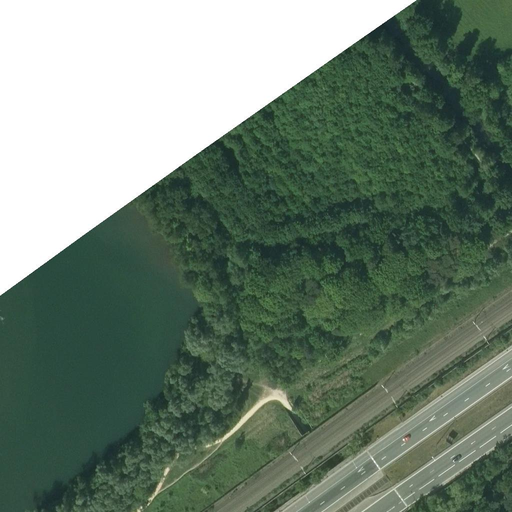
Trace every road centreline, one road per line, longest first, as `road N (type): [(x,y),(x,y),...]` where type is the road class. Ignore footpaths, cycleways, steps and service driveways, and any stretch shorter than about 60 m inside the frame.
road 1 (track): [(510,228),(274,389)]
road 2 (motorway): [(511,366),(306,511)]
road 3 (track): [(274,389),(241,424),(176,453),(136,511)]
road 4 (motorway): [(378,511),(511,418)]
road 5 (track): [(274,389),(365,511)]
